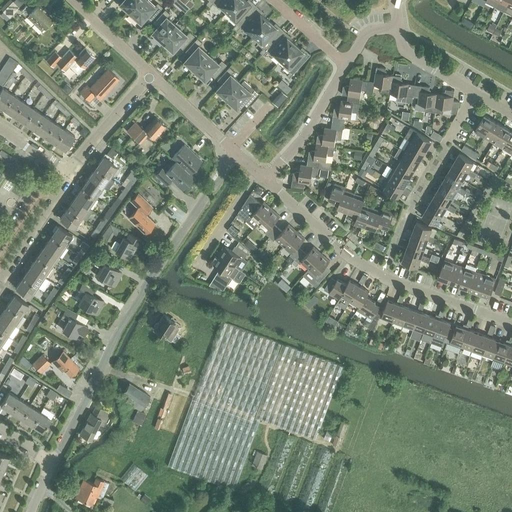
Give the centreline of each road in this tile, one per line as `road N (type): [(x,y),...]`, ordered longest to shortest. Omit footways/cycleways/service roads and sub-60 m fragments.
road 1 (residential): [(49,463),(118,325),(233,150)]
road 2 (residential): [(511,324),(354,263),(263,179)]
road 3 (residential): [(511,119),(400,50),(399,25)]
road 4 (residential): [(263,179),(302,135),(347,62)]
road 5 (residential): [(65,175),(146,76)]
road 6 (residential): [(0,278),(65,175)]
